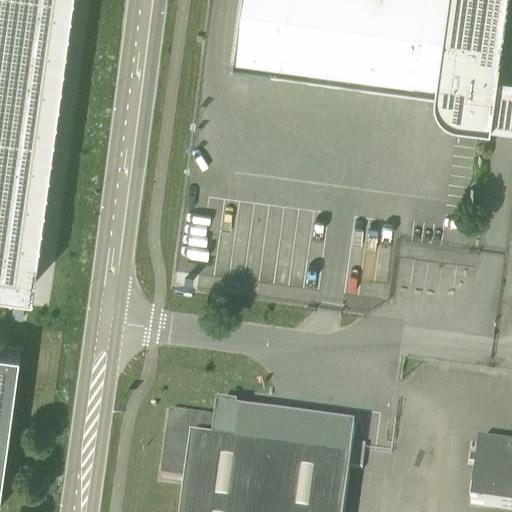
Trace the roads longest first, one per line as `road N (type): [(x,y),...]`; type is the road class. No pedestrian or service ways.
road 1 (unknown): [(220,0),(218,87),(230,117),(245,135),(320,163),(337,180),(344,229),(325,352)]
road 2 (secondary): [(106,323),(145,0)]
road 3 (unclassified): [(365,357),(106,323)]
road 4 (unknown): [(299,348),(320,368),(423,414),(438,470),(438,511)]
road 5 (unknown): [(479,356),(511,147)]
road 6 (secondary): [(80,511),(106,323)]
